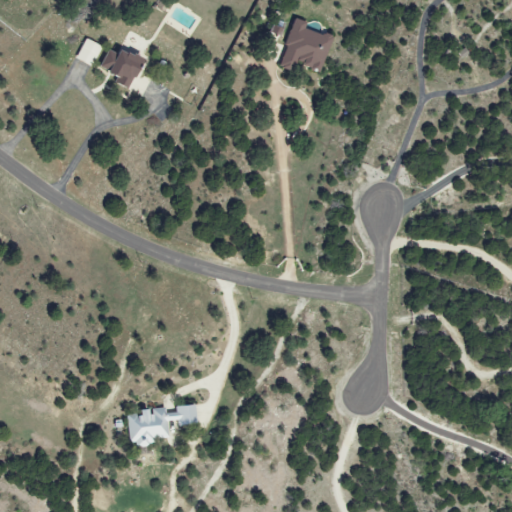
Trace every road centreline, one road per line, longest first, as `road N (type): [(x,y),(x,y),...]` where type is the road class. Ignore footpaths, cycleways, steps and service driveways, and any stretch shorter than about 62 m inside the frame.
road 1 (residential): [(0,161),(127,244),(248,284),(378,301)]
road 2 (residential): [(383,209),(376,375),(366,397)]
